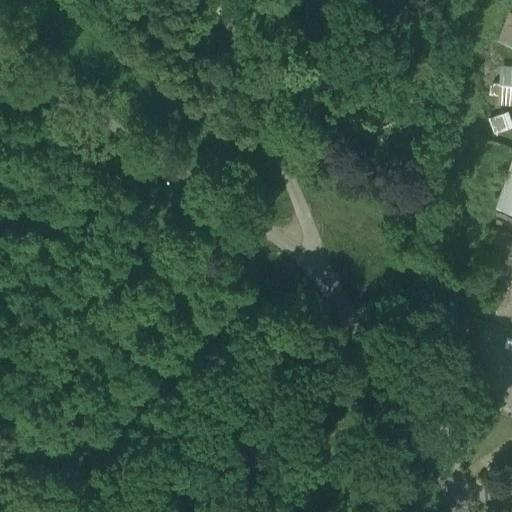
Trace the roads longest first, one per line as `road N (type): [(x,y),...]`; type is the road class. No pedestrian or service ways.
road 1 (unclassified): [(459,511),(437,458),(324,272),(0,53)]
road 2 (track): [(324,272),(214,0)]
